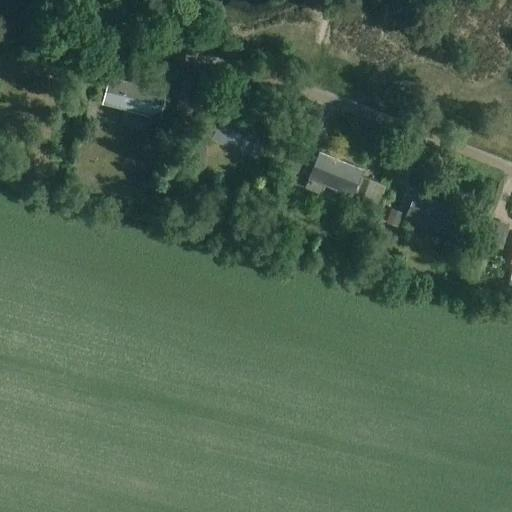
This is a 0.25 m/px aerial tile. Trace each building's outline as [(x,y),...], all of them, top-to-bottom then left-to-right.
[(160,115),(166,91),(111,77),(105,102),(160,115)] [(215,112),(206,134),(256,154),(265,131),(224,114),(223,115),(215,112)] [(363,170),(319,152),(305,186),(320,193),(324,183),(353,194),(363,170)] [(400,183),(404,161),(391,158),(387,180),(400,183)] [(370,179),(362,199),(379,205),(386,185),(370,179)] [(450,233),(459,210),(417,193),(407,216),(450,233)] [(480,240),(502,241),(503,217),(481,216),(480,240)]
